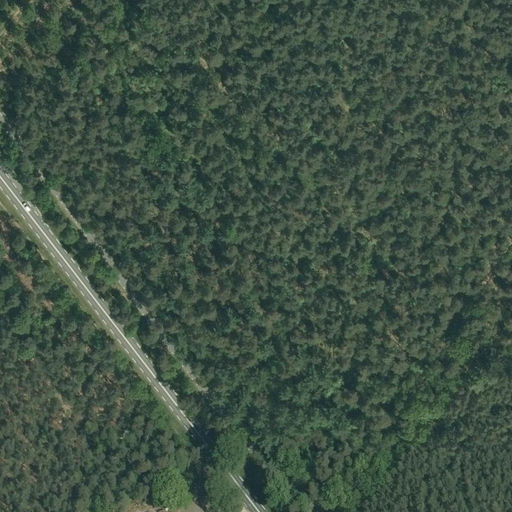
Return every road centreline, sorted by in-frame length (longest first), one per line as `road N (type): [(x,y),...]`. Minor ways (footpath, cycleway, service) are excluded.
road 1 (unclassified): [(319,511),(219,409),(0,119)]
road 2 (primary): [(258,511),(0,177)]
road 3 (track): [(511,301),(368,511)]
